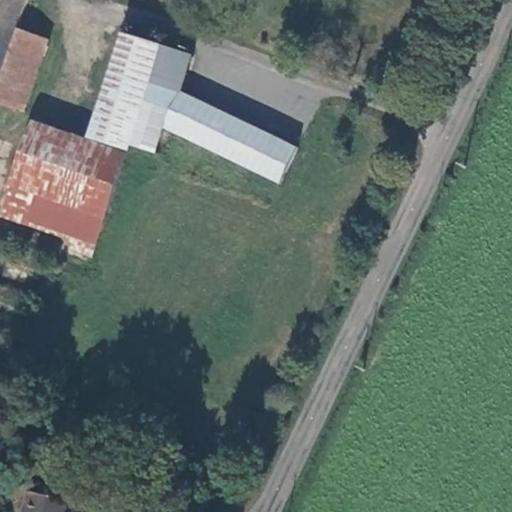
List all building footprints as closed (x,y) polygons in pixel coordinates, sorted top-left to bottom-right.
[(0,0),(0,81),(15,34),(25,0),(0,0)] [(15,34),(0,81),(0,110),(25,119),(48,46),(15,34)] [(132,160),(164,48),(123,37),(92,149),(132,160)] [(183,96),(169,128),(287,181),(301,149),(183,96)] [(13,191),(107,217),(121,168),(26,141),(13,191)] [(3,225),(97,252),(107,217),(13,191),(3,225)] [(75,511),(79,489),(52,485),(38,482),(34,508),(58,511),(75,511)]
